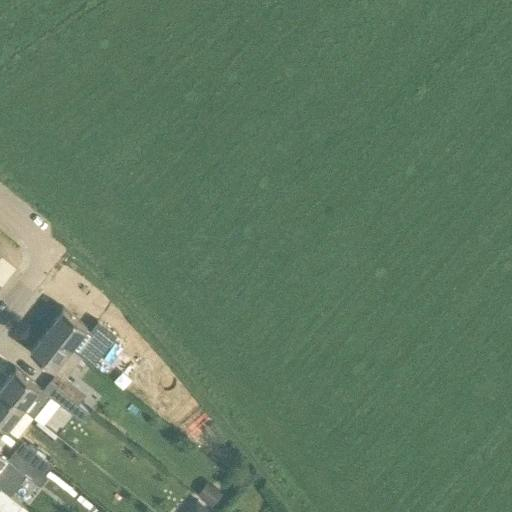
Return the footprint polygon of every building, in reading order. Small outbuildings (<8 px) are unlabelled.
[(87,327),(63,308),(47,329),(71,348),(87,327)] [(57,371),(49,380),(78,403),(85,393),(64,376),(80,355),(71,348),(47,329),(30,350),(57,371)] [(16,369),(0,388),(0,389),(23,408),(34,417),(50,396),(71,412),(78,403),(49,380),(42,389),(16,369)] [(23,408),(0,389),(0,423),(7,429),(23,408)] [(182,431),(194,441),(203,430),(190,420),(182,431)] [(22,441),(15,450),(45,474),(53,465),(22,441)] [(0,453),(0,469),(8,475),(16,466),(40,486),(48,476),(45,474),(15,450),(8,460),(0,453)] [(222,494),(210,484),(201,496),(213,506),(222,494)] [(205,511),(208,509),(196,500),(190,506),(197,511),(205,511)]
